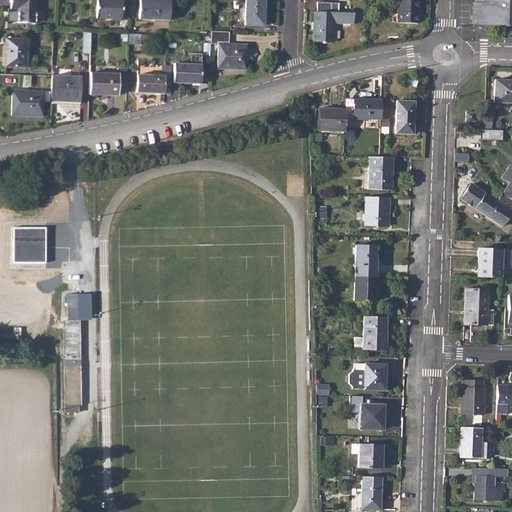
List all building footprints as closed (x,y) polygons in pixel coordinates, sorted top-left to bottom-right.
[(10,0),(10,2),(18,3),(18,9),(17,22),(36,23),(36,0),(10,0)] [(96,0),(96,19),(121,20),(122,0),(96,0)] [(139,0),(139,19),(169,20),(169,0),(139,0)] [(264,0),(245,0),(244,25),(264,25),(264,0)] [(398,0),(397,23),(419,24),(419,0),(398,0)] [(511,0),(472,0),(472,10),(472,25),(511,26),(511,0)] [(314,31),(313,41),(333,42),(334,23),(354,23),(354,13),(339,12),(339,3),(317,2),(317,12),(314,12),(314,22),(317,22),(316,31),(314,31)] [(211,37),(211,43),(218,43),(217,68),(245,69),(246,44),(228,44),(229,32),(212,31),(211,37)] [(6,39),(5,66),(26,67),(27,40),(6,39)] [(174,67),(173,76),(173,83),(201,83),(201,64),(174,64),(174,67)] [(90,73),(89,94),(118,95),(119,74),(90,73)] [(136,92),(164,93),(164,76),(137,74),(136,92)] [(51,93),(51,101),(80,102),(81,77),(52,76),(51,93)] [(493,80),(493,102),(511,102),(511,83),(509,83),(509,81),(493,80)] [(43,116),(43,103),(43,92),(13,91),(12,115),(43,116)] [(351,119),(380,120),(380,101),(352,100),(351,119)] [(395,102),(394,134),(412,134),(413,102),(395,102)] [(317,131),(344,132),(344,109),(317,109),(317,131)] [(465,113),(465,121),(473,121),(473,112),(465,113)] [(502,138),(502,129),(482,129),(482,138),(502,138)] [(379,158),(368,157),(367,190),(390,191),(392,158),(379,158)] [(470,184),(459,200),(500,227),(511,209),(511,165),(510,164),(503,176),(502,176),(510,181),(495,202),(470,184)] [(389,198),(365,197),(364,226),(388,227),(389,198)] [(355,246),(353,277),(375,278),(376,247),(355,246)] [(477,250),(477,277),(500,278),(501,250),(477,250)] [(375,278),(353,277),(353,302),(374,302),(375,278)] [(464,289),(463,324),(481,325),(492,325),(493,311),(486,310),(487,290),(464,289)] [(63,321),(64,360),(79,360),(79,321),(77,321),(76,295),(72,295),(67,295),(68,321),(63,321)] [(90,320),(90,295),(85,295),(76,295),(77,321),(79,321),(85,321),(90,320)] [(386,318),(363,317),(362,350),(385,350),(386,318)] [(364,364),(363,390),(384,390),(385,365),(364,364)] [(80,366),(64,366),(65,412),(78,412),(78,404),(80,404),(80,366)] [(462,380),(460,415),(482,416),(484,381),(462,380)] [(328,385),(316,385),(315,395),(328,395),(328,385)] [(511,386),(497,386),(496,415),(507,415),(507,407),(511,407),(511,386)] [(359,404),(359,429),(382,430),(383,405),(359,404)] [(480,428),(461,428),(460,457),(485,458),(486,443),(480,442),(480,428)] [(358,444),(358,467),(381,468),(381,445),(358,444)] [(475,475),(474,501),(502,501),(502,487),(494,486),(494,476),(475,475)] [(381,477),(361,477),(360,508),(377,509),(377,500),(380,500),(381,477)]
